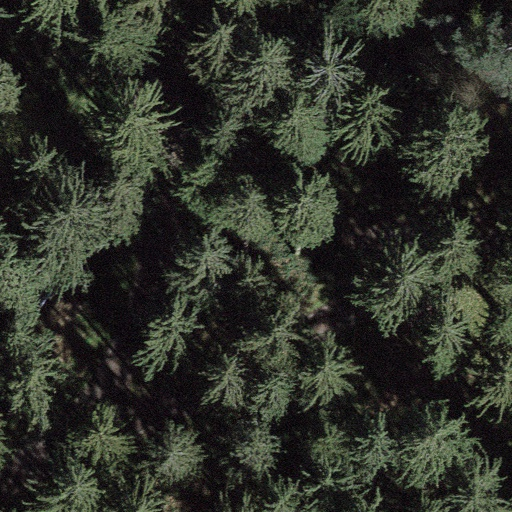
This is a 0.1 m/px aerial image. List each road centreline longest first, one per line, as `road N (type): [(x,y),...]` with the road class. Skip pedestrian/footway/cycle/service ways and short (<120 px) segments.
road 1 (track): [(0,478),(491,234)]
road 2 (track): [(76,0),(318,221),(491,234)]
road 3 (track): [(141,62),(101,266),(86,437)]
